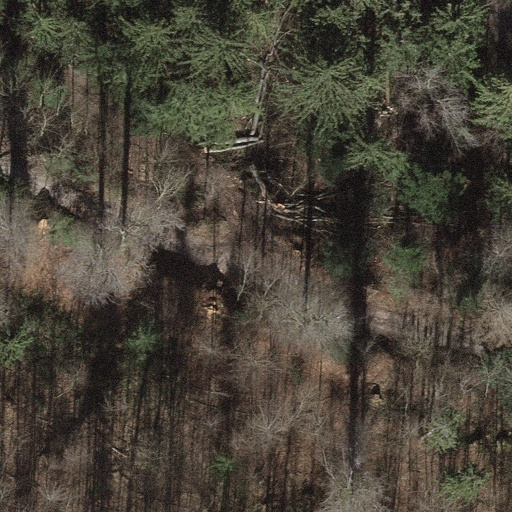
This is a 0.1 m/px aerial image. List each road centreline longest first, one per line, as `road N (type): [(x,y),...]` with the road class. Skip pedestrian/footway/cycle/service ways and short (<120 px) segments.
road 1 (track): [(0,164),(205,259),(447,339),(511,349)]
road 2 (track): [(0,255),(121,355),(245,511)]
